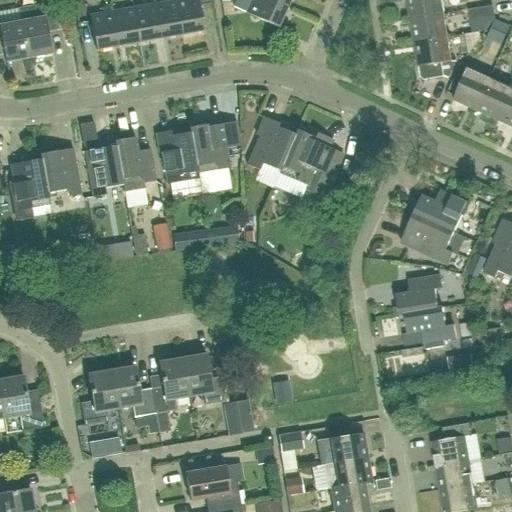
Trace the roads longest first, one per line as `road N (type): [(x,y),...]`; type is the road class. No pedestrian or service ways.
road 1 (residential): [(0,107),(86,102),(227,77),(303,81)]
road 2 (residential): [(371,350),(362,238),(423,131)]
road 3 (residential): [(73,473),(54,369),(36,341),(0,326)]
road 4 (residential): [(303,81),(423,131)]
